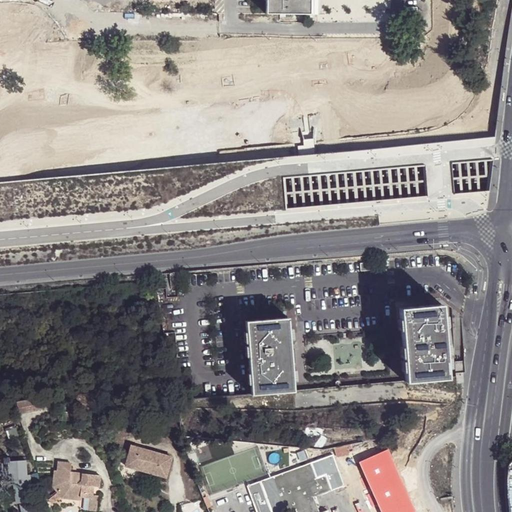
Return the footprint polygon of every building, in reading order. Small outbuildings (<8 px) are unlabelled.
[(310,0),(267,0),(268,13),(310,14),(310,0)] [(364,22),(363,0),(332,0),(333,22),(364,22)] [(400,306),(406,381),(449,377),(444,303),(400,306)] [(246,319),(252,393),(295,390),(289,315),(246,319)] [(37,399),(16,403),(19,412),(20,415),(47,408),(45,402),(38,403),(37,399)] [(347,444),(335,447),(337,455),(349,453),(347,444)] [(171,456),(132,447),(127,467),(167,476),(171,456)] [(416,511),(390,449),(360,463),(381,511),(416,511)] [(312,497),(314,497),(331,490),(326,474),(320,459),(260,480),(271,511),(287,511),(296,509),(296,511),(326,511),(322,511),(319,511),(318,511),(311,511),(306,496),(311,493),(312,497)] [(27,460),(9,461),(10,479),(15,479),(15,489),(18,504),(21,503),(22,511),(37,511),(35,500),(32,489),(32,475),(28,475),(27,460)] [(101,475),(82,474),(82,481),(71,480),(72,472),(72,464),(59,462),(59,471),(56,471),(54,487),(60,495),(52,501),(55,505),(63,499),(84,500),(84,498),(91,498),(89,510),(97,511),(99,496),(94,495),(94,487),(100,487),(101,475)] [(332,471),(326,474),(331,490),(339,487),(332,471)] [(82,481),(82,474),(72,472),(71,480),(82,481)] [(318,511),(319,511),(314,497),(312,497),(311,493),(306,496),(311,511),(318,511)]
